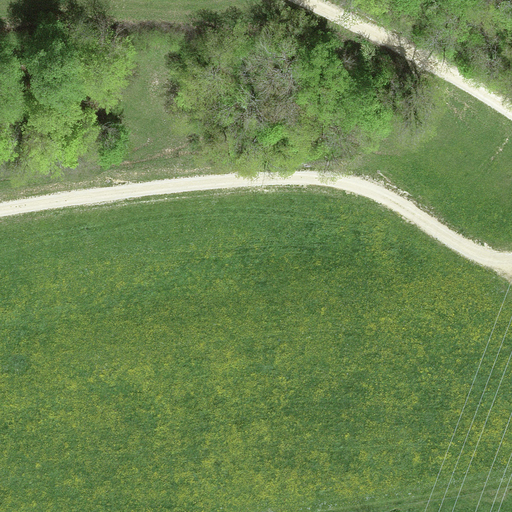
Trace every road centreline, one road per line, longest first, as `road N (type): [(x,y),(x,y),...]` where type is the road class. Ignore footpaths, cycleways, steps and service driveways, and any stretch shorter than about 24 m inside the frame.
road 1 (track): [(0,210),(230,178),(333,178),(378,192),(459,245),(511,261)]
road 2 (track): [(511,112),(301,0)]
